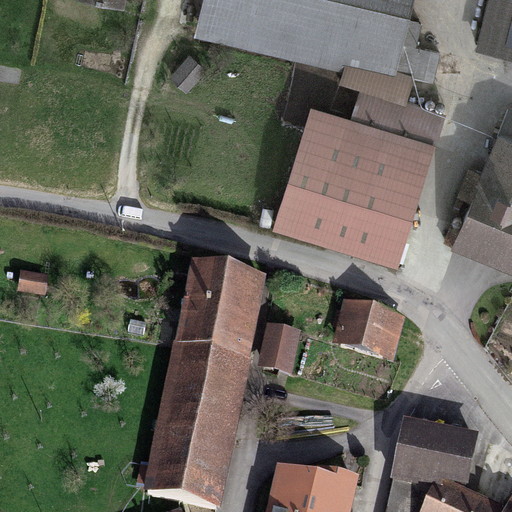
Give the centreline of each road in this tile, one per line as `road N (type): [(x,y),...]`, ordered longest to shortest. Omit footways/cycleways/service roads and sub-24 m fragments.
road 1 (residential): [(0,197),(122,216),(385,285),(417,304),(511,423)]
road 2 (track): [(417,304),(472,91),(448,24),(453,0)]
road 3 (track): [(122,216),(142,37),(160,0)]
